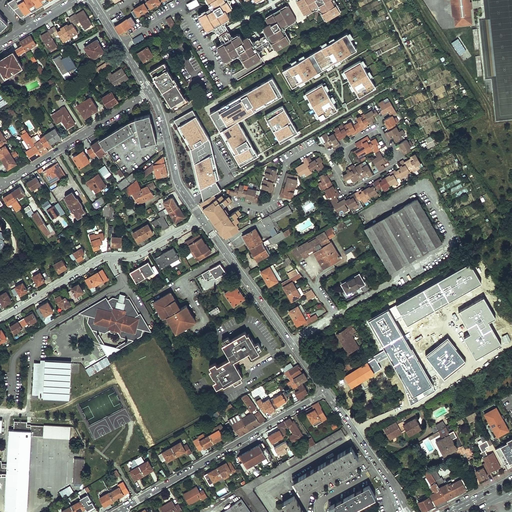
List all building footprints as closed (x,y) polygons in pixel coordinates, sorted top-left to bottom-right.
[(14,0),(13,0),(10,0),(8,2),(21,16),(31,10),(32,12),(43,5),(42,4),(48,0),(49,1),(51,0),(14,0)] [(144,2),(134,8),(138,15),(163,0),(148,0),(147,1),(147,2),(145,3),(144,2)] [(190,10),(200,5),(196,0),(194,0),(187,4),(190,10)] [(210,8),(199,14),(207,29),(229,15),(227,11),(234,7),(231,3),(231,0),(255,0),(256,0),(255,0),(208,0),(211,5),(210,8)] [(297,0),(306,15),(317,9),(320,10),(326,21),(342,12),(335,0),(297,0)] [(450,0),(452,18),(454,18),(455,27),(473,25),(471,10),(473,10),(472,2),(471,2),(470,0),(450,0)] [(221,43),(217,45),(226,61),(237,55),(240,56),(247,67),(263,58),(260,54),(261,50),(264,48),(264,47),(266,46),(267,47),(270,45),(274,46),(276,50),(292,41),(286,30),(287,27),(297,20),(288,4),(265,17),(269,23),(263,27),(265,31),(264,35),(261,37),(262,38),(259,39),(259,38),(255,40),(252,39),(249,35),(243,39),(239,32),(235,35),(231,34),(222,39),(221,43)] [(76,13),(72,15),(77,23),(80,21),(82,24),(85,29),(89,26),(90,26),(89,25),(92,23),(84,10),(77,14),(76,13)] [(0,31),(8,24),(0,15),(0,31)] [(64,25),(71,37),(78,32),(74,25),(77,23),(72,15),(69,17),(72,23),(69,25),(68,23),(64,25)] [(229,15),(207,29),(208,31),(213,28),(216,29),(226,24),(226,20),(231,17),(229,15)] [(132,16),(116,26),(120,33),(136,23),(132,16)] [(226,24),(216,29),(218,32),(227,26),(226,24)] [(55,26),(52,28),(56,35),(59,34),(64,41),(71,37),(64,25),(61,27),(62,29),(58,31),(55,26)] [(56,35),(52,28),(48,30),(49,31),(41,35),(49,49),(51,47),(52,48),(57,45),(53,37),(56,35)] [(220,37),(222,39),(231,34),(230,31),(220,37)] [(291,65),(283,70),(290,83),(293,81),(296,85),(298,84),(303,81),(313,75),(318,72),(328,67),(333,64),(336,62),(341,59),(353,52),(351,50),(356,47),(351,40),(348,35),(347,33),(334,41),(329,43),(326,45),(321,48),(320,49),(321,51),(318,53),(317,51),(310,55),(311,57),(307,59),(306,57),(304,58),(299,61),(296,62),(291,65)] [(22,46),(25,51),(35,45),(35,46),(37,45),(31,35),(20,42),(22,46)] [(140,35),(132,39),(135,43),(142,38),(140,35)] [(450,42),(458,55),(466,50),(458,36),(450,42)] [(85,48),(92,59),(104,52),(97,40),(85,48)] [(69,50),(74,59),(81,55),(75,42),(67,46),(69,50)] [(22,46),(13,52),(16,57),(25,51),(22,46)] [(148,46),(139,52),(144,60),(153,54),(148,46)] [(0,59),(0,67),(6,77),(22,67),(16,57),(13,52),(0,59)] [(75,65),(69,54),(62,58),(60,55),(54,59),(61,73),(75,65)] [(101,71),(112,65),(109,60),(99,67),(101,71)] [(360,61),(344,70),(345,72),(348,77),(351,83),(354,88),(359,97),(373,89),(369,81),(372,79),(371,79),(368,74),(364,67),(362,62),(360,61)] [(163,62),(150,70),(163,91),(176,82),(167,68),(163,62)] [(110,80),(115,87),(129,78),(122,68),(112,74),(110,71),(104,75),(106,78),(108,77),(110,80)] [(72,71),(62,76),(64,79),(74,74),(72,71)] [(215,111),(210,114),(220,131),(236,122),(235,120),(242,115),(244,117),(249,114),(248,112),(251,110),(252,112),(258,109),(256,107),(259,105),(261,108),(266,104),(265,102),(268,100),(269,103),(275,100),(273,97),(276,95),(278,98),(283,95),(272,77),(268,79),(270,82),(266,84),(265,81),(261,84),(262,86),(259,88),(258,86),(252,89),(254,91),(250,93),(249,91),(240,96),(241,98),(237,101),(236,99),(229,103),(230,105),(226,107),(224,105),(220,107),(222,110),(216,113),(215,111)] [(176,82),(163,91),(174,110),(187,101),(183,94),(184,94),(176,82)] [(322,83),(305,93),(306,94),(308,97),(311,102),(314,107),(317,113),(320,118),(321,119),(335,111),(333,108),(336,106),(332,101),(330,96),(325,89),(322,84),(322,83)] [(102,98),(108,108),(118,102),(112,92),(102,98)] [(77,106),(85,118),(97,110),(89,97),(85,99),(86,100),(77,106)] [(389,113),(391,116),(392,116),(397,113),(390,101),(386,104),(384,101),(380,103),(383,109),(381,111),(383,114),(388,111),(388,110),(389,109),(391,112),(389,113)] [(52,115),(57,124),(61,121),(67,129),(75,124),(64,107),(52,115)] [(280,107),(267,115),(271,121),(273,120),(276,125),(274,126),(280,136),(282,135),(285,140),(298,132),(294,125),(292,126),(290,123),(292,121),(289,117),(287,118),(285,115),(287,114),(285,109),(282,111),(280,107)] [(325,140),(323,141),(326,147),(331,144),(331,143),(333,142),(335,145),(333,146),(335,149),(341,145),(338,141),(344,137),(343,135),(348,133),(349,135),(352,133),(354,135),(366,127),(365,125),(369,123),(372,126),(375,124),(373,121),(375,120),(374,117),(379,114),(376,110),(373,111),(371,108),(367,111),(368,113),(365,114),(364,114),(357,118),(359,123),(354,126),(351,122),(344,126),(343,125),(335,129),(337,133),(335,135),(334,134),(329,137),(327,134),(323,136),(325,140)] [(174,120),(189,146),(207,135),(192,109),(174,120)] [(129,121),(99,140),(106,150),(138,129),(141,145),(156,142),(152,124),(149,114),(135,118),(135,119),(129,121)] [(392,116),(391,116),(385,120),(387,124),(386,125),(390,131),(385,133),(389,140),(392,139),(391,136),(394,134),(395,137),(394,138),(396,141),(399,139),(406,135),(403,130),(399,132),(395,124),(399,122),(396,118),(394,119),(392,116)] [(220,131),(222,135),(238,125),(236,122),(220,131)] [(44,134),(45,136),(50,144),(61,137),(52,123),(47,125),(51,130),(44,134)] [(238,125),(222,135),(224,138),(226,137),(228,140),(226,141),(229,146),(231,145),(233,148),(231,149),(236,158),(238,157),(240,161),(238,162),(240,165),(258,155),(254,149),(252,151),(250,146),(252,145),(247,136),(245,137),(243,134),(245,133),(242,127),(240,128),(238,125)] [(34,143),(30,136),(27,132),(21,136),(30,149),(26,151),(32,161),(42,155),(35,144),(34,143)] [(191,149),(209,138),(207,135),(189,146),(191,149)] [(35,144),(42,155),(53,148),(50,144),(45,136),(41,139),(41,140),(35,144)] [(358,155),(361,160),(365,157),(364,155),(373,149),(375,152),(380,149),(378,146),(380,145),(376,139),(371,142),(371,143),(369,144),(368,141),(370,140),(368,136),(362,140),(355,144),(357,147),(359,146),(360,148),(353,152),(355,156),(358,155)] [(209,138),(191,149),(201,193),(217,184),(215,180),(219,178),(209,138)] [(93,148),(97,154),(100,157),(107,152),(106,150),(99,140),(91,146),(93,148)] [(401,149),(405,155),(411,151),(409,148),(413,146),(411,142),(409,143),(407,140),(399,144),(402,148),(401,149)] [(0,156),(1,158),(11,153),(4,142),(0,144),(0,156)] [(88,151),(93,157),(97,154),(93,148),(88,151)] [(73,158),(81,169),(91,163),(83,151),(73,158)] [(373,160),(380,172),(385,168),(384,165),(382,166),(381,164),(388,160),(386,157),(384,158),(380,152),(376,154),(378,157),(373,160)] [(1,158),(6,166),(8,164),(10,167),(17,163),(11,153),(1,158)] [(333,199),(330,201),(337,212),(342,210),(344,213),(348,210),(345,204),(347,202),(350,208),(353,206),(354,208),(358,206),(356,201),(362,198),(364,202),(368,200),(367,198),(373,194),(375,196),(379,194),(376,190),(382,187),(385,191),(389,188),(388,186),(393,183),(395,185),(399,182),(397,178),(399,177),(399,176),(401,175),(403,178),(408,175),(407,173),(410,172),(408,169),(411,167),(414,171),(420,168),(418,164),(421,162),(416,154),(413,155),(413,157),(405,162),(404,161),(400,162),(402,165),(400,167),(401,169),(397,172),(396,170),(389,173),(390,175),(382,179),(381,178),(370,185),(370,186),(362,191),(361,190),(350,197),(350,198),(346,200),(345,199),(338,203),(337,202),(339,201),(337,197),(340,195),(336,189),(335,190),(329,178),(333,175),(332,172),(325,176),(324,174),(320,176),(323,181),(318,184),(322,190),(328,187),(329,189),(326,191),(327,194),(325,195),(328,199),(332,197),(333,199)] [(164,155),(144,172),(146,175),(155,168),(158,177),(168,174),(164,155)] [(305,163),(296,168),(300,175),(304,173),(306,176),(313,172),(311,170),(316,167),(319,171),(325,168),(322,162),(323,162),(321,157),(313,162),(310,157),(307,159),(307,158),(303,160),(305,163)] [(351,177),(353,182),(361,178),(362,179),(369,175),(370,176),(373,173),(368,164),(364,166),(362,163),(355,167),(354,165),(351,167),(352,170),(350,171),(349,169),(346,171),(348,173),(343,176),(346,180),(351,177)] [(56,164),(47,170),(49,173),(58,167),(56,164)] [(105,166),(100,170),(104,175),(109,172),(105,166)] [(43,172),(51,184),(64,176),(58,167),(49,173),(47,170),(43,172)] [(277,171),(267,168),(265,177),(269,178),(269,182),(264,180),(262,188),(266,190),(265,193),(272,195),(274,188),(272,188),(274,183),(275,183),(277,177),(275,176),(277,171)] [(126,178),(129,183),(136,178),(132,173),(126,178)] [(283,188),(281,197),(288,199),(289,195),(292,196),(297,180),(294,179),(295,175),(288,173),(285,181),(287,182),(285,188),(283,188)] [(86,182),(89,186),(90,185),(93,189),(96,193),(107,186),(99,174),(86,182)] [(27,182),(32,190),(41,184),(36,177),(27,182)] [(126,178),(118,183),(121,189),(129,183),(126,178)] [(126,190),(131,199),(136,196),(140,203),(154,196),(151,189),(156,186),(154,182),(148,185),(148,186),(142,189),(137,180),(126,190)] [(217,184),(201,193),(203,197),(203,201),(214,194),(221,190),(219,187),(217,184)] [(236,191),(231,190),(230,194),(242,197),(242,195),(247,196),(246,198),(251,199),(251,201),(258,203),(259,196),(256,195),(257,190),(249,188),(249,186),(240,184),(239,188),(237,188),(236,191)] [(12,192),(17,200),(25,194),(21,187),(12,192)] [(67,203),(67,204),(68,207),(69,206),(71,208),(70,209),(71,211),(74,213),(77,218),(82,215),(81,213),(84,211),(81,206),(81,205),(77,197),(75,196),(72,191),(65,195),(64,198),(67,203)] [(3,198),(8,206),(11,204),(12,206),(16,207),(18,210),(22,208),(17,200),(12,192),(3,198)] [(203,201),(201,202),(202,203),(226,237),(227,238),(240,231),(238,228),(235,224),(236,223),(238,222),(236,218),(237,217),(242,214),(238,210),(229,216),(226,211),(223,207),(232,200),(229,197),(224,200),(223,201),(220,197),(217,199),(214,194),(203,201)] [(106,201),(102,196),(95,200),(96,201),(99,206),(106,201)] [(164,202),(169,212),(179,206),(174,196),(164,202)] [(417,198),(404,206),(429,249),(443,242),(417,198)] [(44,207),(51,219),(60,214),(61,216),(65,213),(58,202),(52,206),(50,203),(44,207)] [(214,220),(202,203),(201,204),(213,221),(224,238),(226,237),(214,220)] [(172,217),(175,223),(185,217),(179,206),(169,212),(172,217)] [(288,206),(262,220),(268,231),(277,225),(275,221),(291,213),(288,206)] [(404,206),(391,213),(416,257),(428,250),(429,249),(404,206)] [(37,211),(32,214),(46,236),(51,233),(51,232),(46,225),(37,211)] [(391,213),(378,221),(403,264),(409,261),(416,257),(391,213)] [(161,225),(164,229),(169,227),(163,217),(162,216),(161,217),(158,218),(161,225)] [(153,221),(156,227),(161,225),(158,218),(153,221)] [(403,264),(378,221),(366,228),(391,272),(403,264)] [(132,232),(138,243),(154,233),(148,223),(132,232)] [(332,227),(324,231),(316,236),(332,263),(341,259),(329,239),(335,235),(333,232),(334,231),(332,227)] [(254,228),(243,234),(251,248),(262,242),(254,228)] [(269,243),(270,245),(285,236),(282,230),(262,242),(251,248),(258,260),(268,254),(269,253),(265,246),(269,243)] [(89,235),(94,250),(100,248),(99,244),(102,243),(101,240),(104,239),(104,236),(103,232),(95,234),(95,233),(89,235)] [(194,249),(204,243),(203,241),(204,240),(201,237),(199,238),(197,235),(186,241),(188,245),(190,243),(193,250),(194,249)] [(112,236),(112,247),(122,247),(122,236),(112,236)] [(316,236),(298,246),(304,257),(314,251),(324,268),(332,263),(316,236)] [(207,246),(205,243),(204,243),(194,249),(200,259),(212,252),(207,245),(207,246)] [(81,254),(84,253),(79,244),(76,245),(78,249),(73,253),(78,261),(83,258),(81,254)] [(165,253),(170,263),(179,258),(174,247),(165,253)] [(200,259),(194,249),(193,250),(192,251),(197,261),(200,259)] [(155,258),(161,268),(170,263),(165,253),(155,258)] [(53,264),(58,272),(66,267),(61,258),(57,260),(58,261),(53,264)] [(139,267),(145,277),(154,272),(148,262),(139,267)] [(227,272),(221,263),(210,269),(202,274),(205,280),(208,278),(209,279),(212,278),(216,276),(217,278),(227,272)] [(470,263),(397,305),(409,325),(481,283),(470,263)] [(271,266),(262,271),(266,278),(275,273),(271,266)] [(130,273),(136,282),(145,277),(139,267),(130,273)] [(104,281),(102,278),(107,276),(103,269),(98,271),(88,277),(85,279),(90,289),(104,281)] [(31,277),(37,286),(46,281),(45,280),(49,277),(45,272),(42,274),(40,271),(31,277)] [(275,273),(266,278),(270,285),(279,280),(278,280),(275,273)] [(359,274),(343,284),(348,293),(365,284),(359,274)] [(6,283),(9,288),(16,284),(13,279),(6,283)] [(293,281),(284,286),(288,293),(297,288),(293,281)] [(14,287),(20,296),(28,291),(23,282),(14,287)] [(78,300),(76,297),(83,293),(78,284),(71,288),(72,289),(69,291),(74,302),(78,300)] [(224,294),(233,307),(243,300),(234,287),(224,294)] [(297,288),(288,293),(292,300),(301,295),(297,289),(297,288)] [(0,294),(0,301),(3,307),(12,301),(6,291),(0,294)] [(167,317),(177,333),(196,322),(187,306),(180,310),(178,311),(172,303),(175,301),(171,293),(154,303),(164,319),(167,317)] [(69,301),(66,297),(65,297),(64,295),(62,296),(61,295),(55,298),(60,306),(64,304),(67,308),(72,305),(69,301)] [(497,317),(484,296),(458,311),(471,334),(464,338),(475,357),(500,343),(488,322),(497,317)] [(106,298),(95,305),(96,307),(108,300),(106,298)] [(136,316),(127,300),(123,302),(122,304),(119,303),(120,302),(111,300),(109,301),(108,300),(96,307),(95,305),(86,315),(91,316),(89,322),(93,328),(105,331),(110,328),(110,329),(111,329),(111,330),(112,330),(113,331),(114,331),(115,331),(116,331),(117,331),(118,331),(118,330),(119,330),(122,335),(133,338),(140,334),(141,329),(145,330),(141,314),(140,313),(136,316)] [(40,307),(45,315),(53,311),(48,302),(40,307)] [(95,305),(79,314),(86,315),(95,305)] [(298,305),(289,310),(293,318),(302,313),(298,305)] [(208,312),(211,316),(220,310),(218,306),(208,312)] [(432,384),(388,309),(369,320),(413,395),(432,384)] [(21,320),(25,326),(28,324),(29,325),(37,320),(32,312),(28,314),(29,315),(21,320)] [(302,313),(293,318),(297,325),(304,321),(306,325),(312,322),(310,318),(306,320),(302,313)] [(151,331),(141,314),(145,330),(151,331)] [(9,325),(14,334),(22,329),(21,328),(25,326),(21,320),(15,323),(14,322),(9,325)] [(353,324),(337,334),(349,353),(359,347),(352,335),(355,334),(354,332),(356,330),(353,324)] [(0,343),(8,339),(2,328),(0,329),(0,343)] [(225,343),(223,345),(231,358),(218,365),(216,362),(210,365),(212,369),(211,370),(215,376),(216,376),(217,379),(215,381),(218,387),(224,383),(225,385),(233,379),(236,384),(243,379),(241,376),(243,374),(235,361),(237,359),(238,361),(242,359),(241,357),(251,351),(253,355),(261,351),(260,349),(262,347),(259,342),(256,343),(250,333),(248,334),(247,331),(232,340),(230,337),(224,340),(225,343)] [(467,361),(447,338),(427,355),(446,378),(467,361)] [(111,364),(106,356),(85,369),(90,376),(111,364)] [(374,358),(368,362),(374,372),(381,368),(374,358)] [(35,362),(33,394),(38,394),(38,397),(43,397),(43,398),(69,399),(71,360),(50,359),(45,359),(45,362),(35,362)] [(354,360),(344,365),(348,371),(357,365),(354,360)] [(368,362),(346,376),(352,386),(374,372),(368,362)] [(298,364),(285,372),(285,373),(287,373),(290,372),(293,377),(290,379),(291,380),(292,379),(294,378),(302,374),(299,370),(300,369),(298,364)] [(294,378),(298,385),(308,379),(304,373),(302,374),(294,378)] [(301,390),(295,393),(299,400),(305,397),(304,396),(309,393),(304,384),(299,387),(301,390)] [(270,399),(276,408),(279,406),(278,405),(286,400),(282,393),(270,399)] [(264,421),(256,408),(247,397),(249,396),(248,394),(246,395),(241,397),(251,411),(252,412),(260,423),(264,421)] [(262,402),(260,399),(257,401),(264,413),(267,412),(268,414),(276,409),(270,399),(269,397),(262,402)] [(307,413),(315,425),(327,418),(320,408),(322,407),(319,401),(312,405),(314,409),(307,413)] [(221,413),(232,407),(230,404),(220,410),(216,412),(218,415),(222,413),(221,413)] [(497,408),(485,414),(497,438),(510,432),(497,408)] [(477,417),(475,411),(466,415),(469,421),(477,417)] [(241,418),(249,429),(260,423),(252,412),(241,418)] [(231,424),(241,418),(238,414),(228,420),(231,424)] [(421,427),(415,417),(405,423),(403,419),(397,422),(396,420),(384,427),(390,438),(402,431),(401,431),(405,428),(409,434),(421,427)] [(231,424),(239,435),(249,429),(241,418),(231,424)] [(288,425),(293,434),(285,438),(285,439),(289,445),(303,436),(294,421),(292,422),(289,418),(284,421),(278,425),(283,434),(287,432),(284,428),(288,425)] [(10,428),(7,463),(1,463),(2,460),(0,459),(0,471),(7,472),(5,510),(28,510),(31,436),(70,438),(71,426),(27,424),(27,422),(14,421),(14,428),(10,428)] [(442,421),(435,425),(439,430),(445,426),(442,421)] [(209,435),(214,443),(223,437),(222,435),(227,432),(221,424),(217,426),(219,430),(213,433),(209,435)] [(242,486),(259,511),(268,511),(252,488),(344,434),(341,428),(242,486)] [(279,429),(268,435),(272,443),(284,436),(279,429)] [(443,438),(436,441),(444,455),(457,448),(447,430),(441,434),(443,438)] [(194,441),(199,449),(203,447),(204,449),(214,443),(209,435),(206,437),(200,441),(198,439),(194,441)] [(511,437),(508,440),(509,441),(496,448),(504,464),(511,460),(511,461),(511,460),(511,437)] [(285,439),(273,446),(278,455),(288,450),(286,447),(289,445),(285,439)] [(486,440),(479,444),(482,449),(489,445),(486,440)] [(171,448),(176,456),(185,451),(187,455),(192,453),(187,444),(182,446),(180,442),(171,448)] [(260,442),(239,455),(242,460),(240,462),(244,469),(247,468),(249,472),(256,468),(252,461),(259,457),(263,464),(272,459),(269,455),(270,454),(265,446),(263,448),(260,442)] [(351,446),(292,480),(299,492),(358,458),(351,446)] [(171,448),(158,455),(162,462),(166,460),(167,461),(176,456),(171,448)] [(493,453),(483,458),(486,462),(491,472),(500,467),(493,453)] [(462,454),(458,456),(461,464),(466,462),(462,454)] [(75,458),(74,483),(83,483),(84,458),(75,458)] [(131,466),(133,470),(139,466),(134,459),(131,461),(133,464),(131,466)] [(139,466),(144,474),(152,469),(148,461),(139,466)] [(217,467),(222,475),(230,470),(231,472),(234,470),(230,463),(227,465),(226,462),(217,467)] [(483,464),(483,465),(476,469),(480,477),(486,474),(489,479),(494,476),(491,472),(486,462),(483,464)] [(130,471),(135,479),(144,474),(139,466),(133,470),(130,471)] [(209,472),(204,474),(209,483),(222,475),(217,467),(209,472)] [(431,485),(433,487),(428,490),(437,507),(448,500),(441,488),(439,485),(430,468),(425,472),(428,477),(432,484),(431,485)] [(111,472),(114,478),(119,475),(116,469),(111,472)] [(461,473),(439,485),(441,488),(463,477),(461,473)] [(432,484),(428,477),(421,480),(426,488),(427,488),(431,485),(432,484)] [(463,477),(441,488),(448,500),(469,489),(463,477)] [(125,484),(119,487),(124,495),(129,492),(125,484)] [(67,493),(68,495),(74,492),(70,485),(59,491),(62,496),(67,493)] [(369,485),(329,507),(331,511),(346,511),(375,497),(369,485)] [(109,493),(114,501),(124,495),(119,487),(109,493)] [(184,494),(190,503),(202,496),(203,498),(207,496),(203,490),(199,491),(196,487),(184,494)] [(100,499),(105,506),(114,501),(109,493),(100,499)] [(81,499),(87,511),(89,511),(96,509),(91,501),(88,495),(81,499)] [(282,502),(287,511),(303,511),(294,495),(282,502)] [(420,501),(419,502),(424,510),(434,505),(430,497),(420,501)] [(222,511),(250,511),(241,499),(222,511)] [(71,506),(74,511),(81,511),(85,508),(81,500),(71,506)] [(159,508),(161,511),(173,511),(177,510),(178,511),(182,510),(179,503),(175,505),(172,501),(159,508)]
